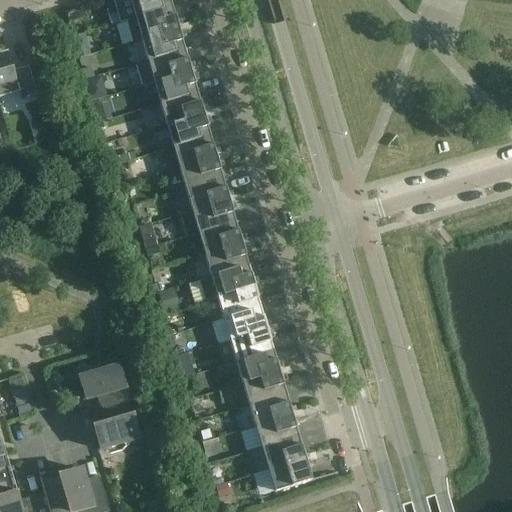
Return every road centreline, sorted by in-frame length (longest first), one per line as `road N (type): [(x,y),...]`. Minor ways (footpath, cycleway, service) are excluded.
road 1 (residential): [(373,423),(340,434),(209,0)]
road 2 (tertiary): [(244,0),(314,227)]
road 3 (tertiary): [(335,218),(271,0)]
road 4 (tertiary): [(393,416),(335,218)]
road 5 (tertiary): [(314,227),(373,423)]
road 6 (residential): [(335,218),(511,168)]
